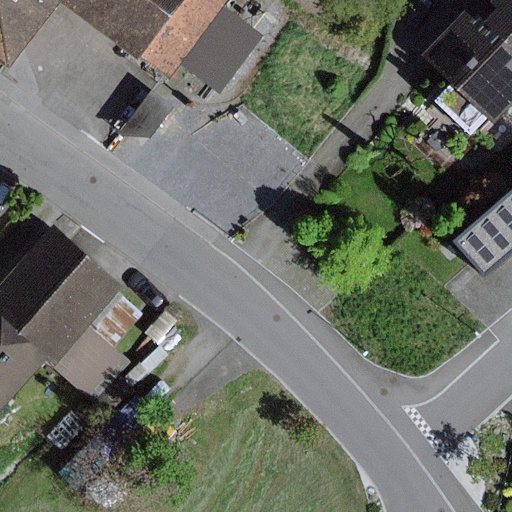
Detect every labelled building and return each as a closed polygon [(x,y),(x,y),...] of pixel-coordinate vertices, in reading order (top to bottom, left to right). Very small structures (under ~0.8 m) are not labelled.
[(0,0),(0,54),(12,63),(57,0),(0,0)] [(67,0),(142,55),(145,51),(178,75),(190,59),(228,88),(272,28),(234,0),(67,0)] [(511,91),(511,0),(460,0),(409,54),(439,82),(424,98),(460,132),(475,116),(482,123),(511,91)] [(326,92),(296,68),(280,88),(311,111),(326,92)] [(178,103),(135,70),(100,116),(122,132),(154,134),(178,103)] [(511,242),(511,176),(440,239),(473,277),(511,242)] [(138,271),(68,211),(0,289),(0,418),(3,421),(61,354),(104,391),(141,348),(125,335),(154,301),(130,281),(138,271)] [(126,381),(123,378),(98,404),(112,417),(153,373),(142,364),(126,381)] [(175,429),(137,392),(93,439),(131,475),(175,429)] [(83,421),(68,407),(43,434),(58,448),(83,421)] [(105,464),(87,444),(59,471),(77,490),(105,464)]
